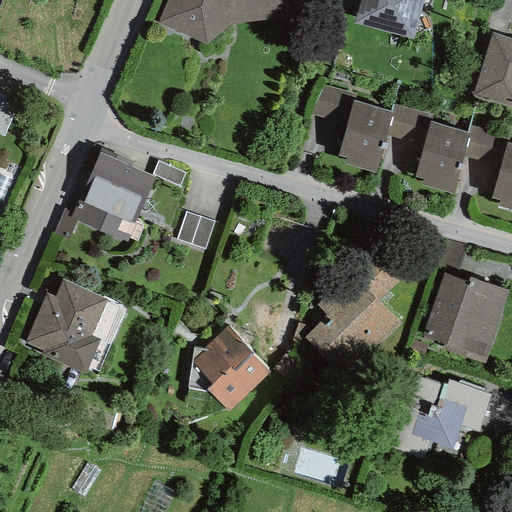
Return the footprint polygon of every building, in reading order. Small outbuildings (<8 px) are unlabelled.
[(166,0),(156,22),(207,42),(232,22),(299,14),(297,0),(166,0)] [(383,28),(390,0),(358,0),(353,21),(383,28)] [(422,0),(390,0),(383,28),(413,36),(422,0)] [(511,37),(492,31),(473,94),(511,106),(511,37)] [(18,101),(0,93),(0,132),(4,134),(18,101)] [(392,110),(352,99),(337,153),(345,155),(343,161),(375,170),(392,110)] [(469,132),(429,121),(414,175),(422,177),(420,183),(452,192),(469,132)] [(511,144),(506,143),(491,196),(499,198),(497,205),(511,209),(511,144)] [(155,174),(99,150),(71,216),(127,240),(155,174)] [(213,220),(185,211),(176,239),(204,248),(213,220)] [(343,376),(399,320),(379,300),(411,268),(381,239),(317,304),(326,313),(303,336),(343,376)] [(509,288),(445,267),(421,340),(484,361),(509,288)] [(126,305),(62,278),(54,296),(45,292),(25,340),(98,371),(126,305)] [(269,370),(227,324),(205,345),(207,347),(192,361),(211,382),(207,387),(228,409),(269,370)] [(490,392),(449,379),(447,385),(419,376),(411,401),(405,399),(390,445),(423,455),(428,437),(452,445),(459,423),(478,430),(490,392)] [(116,411),(21,382),(14,405),(110,434),(116,411)]
